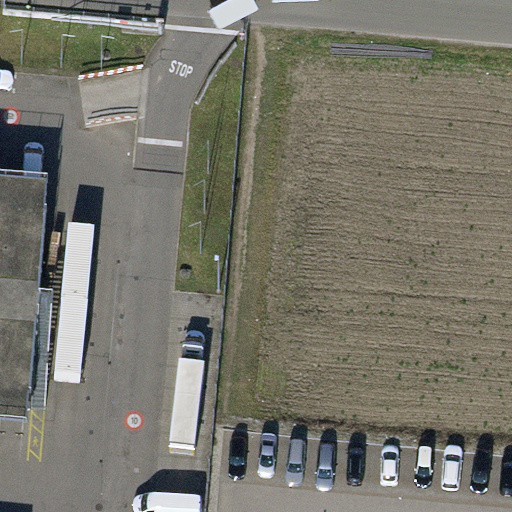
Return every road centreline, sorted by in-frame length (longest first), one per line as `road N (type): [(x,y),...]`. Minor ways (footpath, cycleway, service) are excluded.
road 1 (unclassified): [(347,0),(511,14)]
road 2 (unknown): [(166,143),(175,0)]
